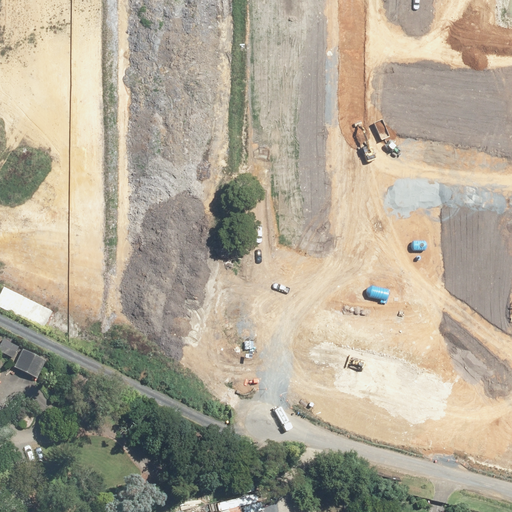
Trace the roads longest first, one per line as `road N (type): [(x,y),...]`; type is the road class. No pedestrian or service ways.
road 1 (unknown): [(256,425),(204,400),(184,378),(158,320),(149,252),(148,0)]
road 2 (unclassified): [(256,425),(511,491)]
road 3 (residential): [(354,41),(353,113),(361,136),(382,151),(441,168)]
road 4 (residential): [(430,324),(262,282)]
road 5 (residential): [(354,41),(419,43),(511,63)]
road 6 (residential): [(441,168),(422,234),(430,324)]
road 7 (unknown): [(149,140),(0,115)]
